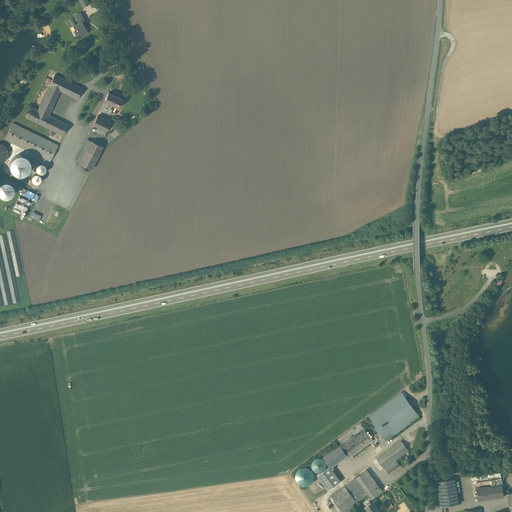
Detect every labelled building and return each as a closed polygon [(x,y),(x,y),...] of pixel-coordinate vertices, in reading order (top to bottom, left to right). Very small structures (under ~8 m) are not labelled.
[(81,19),(78,21),(79,23),(73,25),(75,30),(77,29),(80,35),(87,32),(81,19)] [(38,110),(49,115),(53,106),(53,105),(60,91),(77,99),(82,88),(55,75),(38,110)] [(123,99),(109,92),(104,101),(105,101),(104,103),(102,107),(103,107),(102,111),(104,112),(104,111),(110,114),(112,109),(113,110),(115,106),(118,108),(123,99)] [(63,135),(68,125),(49,115),(38,110),(31,107),(30,110),(28,114),(26,117),(63,135)] [(111,122),(97,115),(93,125),(97,127),(95,130),(96,131),(102,134),(104,130),(106,131),(105,132),(106,133),(109,134),(114,124),(116,125),(118,120),(113,118),(111,122)] [(58,145),(21,127),(13,123),(5,139),(6,139),(27,149),(50,161),(58,145)] [(83,147),(87,149),(91,141),(87,139),(83,147)] [(103,146),(91,141),(87,149),(80,163),(92,169),(103,146)] [(15,173),(18,175),(21,175),(25,174),(27,172),(29,170),(31,167),(31,163),(30,160),(28,157),(25,155),(22,154),(18,154),(15,156),(12,158),(11,161),(10,165),(11,168),(13,171),(15,173)] [(37,171),(38,172),(39,173),(41,173),(43,173),(44,172),(45,171),(46,169),(46,168),(46,166),(45,165),(43,164),(42,164),(40,164),(39,164),(38,165),(37,166),(36,168),(36,169),(37,171)] [(32,181),(33,182),(35,183),(36,183),(38,183),(39,182),(40,181),(41,180),(41,178),(41,177),(40,176),(39,175),(38,174),(36,174),(35,174),(33,175),(32,176),(32,178),(32,179),(32,181)] [(0,194),(1,196),(4,197),(7,197),(9,197),(12,195),(13,193),(14,190),(14,188),(14,185),(12,183),(10,182),(7,181),(4,181),(2,182),(0,183),(0,194)] [(34,194),(28,190),(25,196),(32,199),(34,194)] [(30,202),(19,197),(18,200),(29,205),(30,202)] [(28,208),(17,203),(15,205),(26,211),(28,208)] [(41,216),(33,212),(30,217),(38,221),(41,216)] [(402,392),(368,417),(385,440),(419,415),(402,392)] [(340,445),(364,428),(360,423),(336,440),(340,445)] [(340,445),(347,456),(349,458),(373,440),(364,428),(340,445)] [(401,441),(377,458),(384,468),(396,459),(408,451),(401,441)] [(340,445),(324,457),(330,466),(331,468),(347,456),(340,445)] [(313,465),(315,468),(317,469),(319,470),(321,470),(324,468),(325,466),(326,464),(326,462),(324,460),(323,458),(321,458),(319,458),(316,459),(314,460),(313,463),(313,465)] [(400,465),(396,459),(384,468),(388,473),(400,465)] [(330,466),(318,475),(328,490),(341,481),(331,468),(330,466)] [(296,479),(297,482),(299,483),(301,485),(304,485),(306,485),(308,485),(310,484),(312,482),(313,480),(314,477),(314,475),(314,473),(312,471),(311,469),(309,468),(306,467),(304,467),(302,467),(299,469),(298,470),(296,472),(296,475),(296,477),(296,479)] [(344,486),(356,501),(367,493),(370,497),(371,498),(382,491),(366,470),(344,486)] [(503,482),(504,486),(507,489),(511,491),(511,472),(509,473),(506,475),(504,478),(503,482)] [(455,478),(438,481),(441,506),(459,503),(455,478)] [(504,496),(502,485),(477,489),(479,500),(504,496)] [(344,486),(331,495),(343,511),(356,501),(344,486)] [(371,498),(370,497),(367,500),(367,499),(366,500),(364,502),(366,505),(373,500),(371,498)] [(381,511),(373,500),(366,505),(365,506),(369,511),(381,511)]
